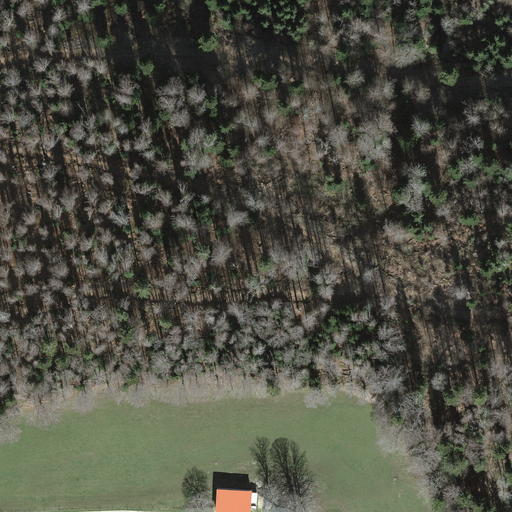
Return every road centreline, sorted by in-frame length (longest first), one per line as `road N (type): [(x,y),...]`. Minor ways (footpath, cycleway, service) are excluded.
road 1 (track): [(0,148),(229,196),(287,219),(384,287),(511,320)]
road 2 (track): [(0,63),(169,49),(446,82),(511,81)]
road 3 (track): [(0,323),(119,291),(235,297),(394,289)]
